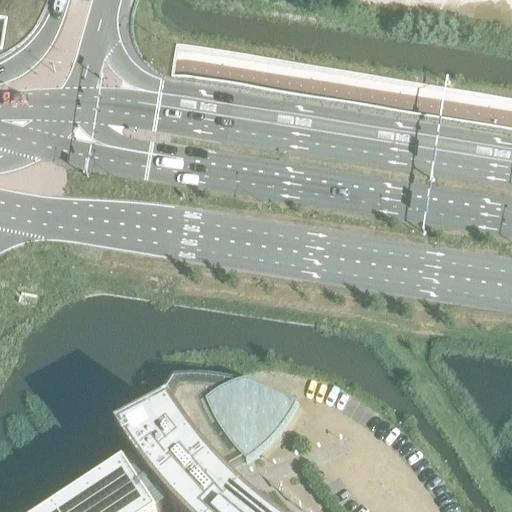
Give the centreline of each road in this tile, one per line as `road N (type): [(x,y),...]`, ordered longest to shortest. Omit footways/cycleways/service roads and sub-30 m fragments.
road 1 (secondary): [(8,213),(70,216),(511,288)]
road 2 (secondary): [(511,222),(32,144)]
road 3 (secondary): [(511,175),(156,119)]
